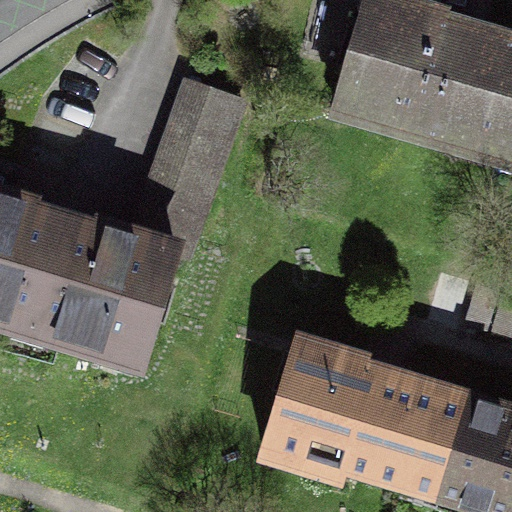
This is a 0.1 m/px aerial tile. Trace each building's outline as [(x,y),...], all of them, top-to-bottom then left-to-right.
[(511,151),(511,42),(486,35),(487,32),(476,29),(465,26),(464,29),(443,23),(444,18),(381,0),(368,0),(336,111),(457,146),(460,136),(511,151)] [(187,83),(159,160),(132,237),(173,251),(187,256),(243,103),(187,83)] [(0,195),(0,322),(139,365),(173,251),(132,237),(98,226),(97,231),(76,224),(76,222),(65,218),(54,215),(53,218),(32,211),(34,206),(0,195)] [(440,495),(469,400),(400,379),(401,376),(390,372),(379,369),(378,372),(364,368),(366,363),(301,343),(267,454),(340,476),(343,465),(440,495)] [(511,511),(511,412),(469,400),(440,495),(498,511),(511,511)]
